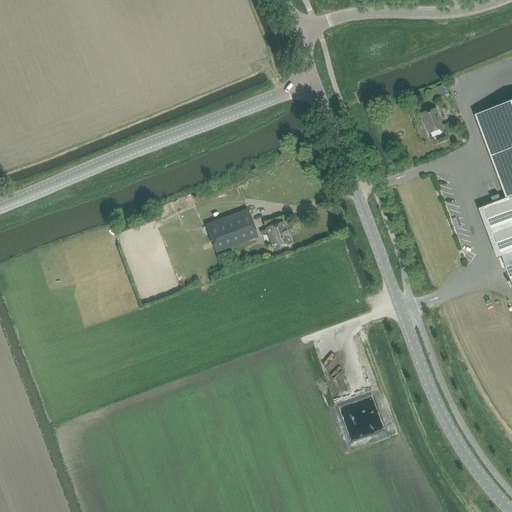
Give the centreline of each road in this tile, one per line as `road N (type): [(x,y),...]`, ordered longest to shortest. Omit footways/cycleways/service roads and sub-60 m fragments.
road 1 (tertiary): [(509,511),(440,413),(317,87)]
road 2 (tertiary): [(317,87),(0,206)]
road 3 (unclassified): [(297,35),(341,16),(456,11),(500,0)]
